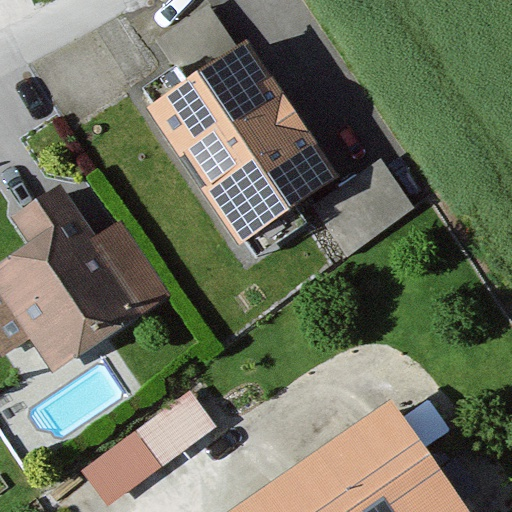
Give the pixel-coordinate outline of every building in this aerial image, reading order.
[(325,179),(238,51),(147,113),(234,241),(325,179)] [(322,192),(353,242),(417,203),(387,153),(322,192)] [(159,298),(80,170),(3,217),(21,246),(0,258),(0,297),(44,369),(159,298)] [(199,388),(83,456),(104,492),(220,425),(199,388)] [(458,511),(380,403),(226,511),(458,511)]
